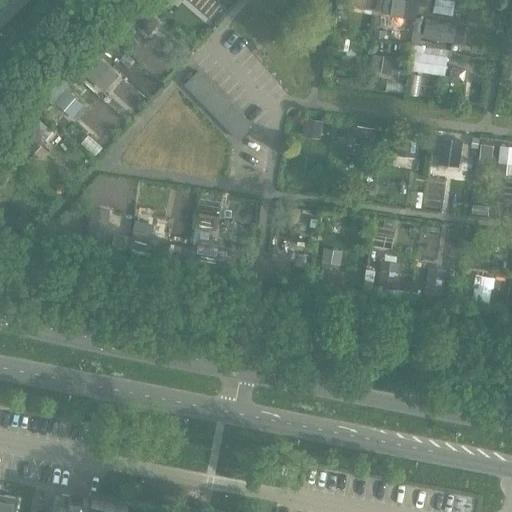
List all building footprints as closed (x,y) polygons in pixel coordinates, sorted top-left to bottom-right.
[(410,1),(403,0),(392,0),(390,16),(408,19),(410,1)] [(452,12),(453,0),(448,0),(436,0),(436,11),(452,12)] [(141,30),(153,16),(139,4),(128,18),(141,30)] [(426,20),(424,36),(440,39),(443,23),(426,20)] [(435,74),(438,55),(420,52),(417,71),(435,74)] [(398,76),(400,59),(383,56),(380,74),(398,76)] [(95,84),(106,70),(93,58),(81,72),(95,84)] [(253,127),(199,71),(185,85),(239,140),(253,127)] [(84,105),(66,90),(55,102),(73,118),(84,105)] [(320,139),(323,121),(305,119),(302,136),(320,139)] [(372,146),(374,128),(357,126),(354,143),(372,146)] [(414,158),(417,135),(400,133),(397,156),(414,158)] [(40,147),(26,135),(15,148),(29,160),(40,147)] [(441,138),(438,166),(458,169),(462,141),(441,138)] [(511,147),(501,147),(499,163),(511,164),(511,147)] [(3,164),(0,168),(0,184),(4,188),(16,175),(3,164)] [(326,220),(329,245),(360,241),(357,216),(326,220)] [(105,238),(108,221),(91,217),(87,234),(105,238)] [(136,224),(131,248),(147,250),(152,227),(136,224)] [(200,239),(197,255),(214,257),(217,241),(200,239)] [(323,260),(341,262),(342,251),(324,249),(323,260)] [(336,282),(339,265),(322,262),(319,279),(336,282)] [(395,290),(398,272),(380,270),(377,287),(395,290)] [(442,296),(445,280),(426,277),(424,294),(442,296)] [(485,301),(488,287),(477,285),(475,299),(485,301)] [(284,466),(282,474),(293,477),(294,468),(284,466)] [(0,511),(15,511),(18,498),(0,494),(0,511)] [(91,501),(61,495),(57,511),(126,511),(128,508),(91,501)]
